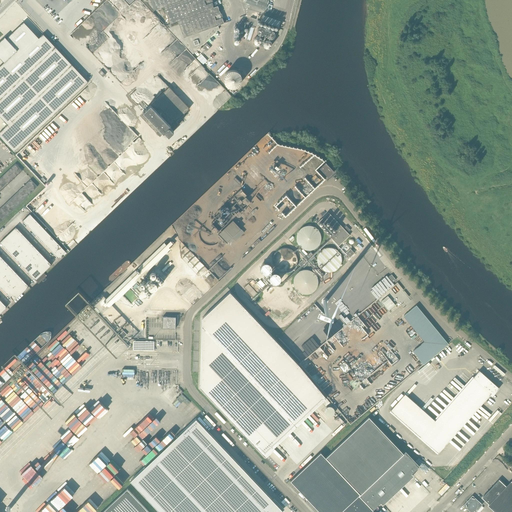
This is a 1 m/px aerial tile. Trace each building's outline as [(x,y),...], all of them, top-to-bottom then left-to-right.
[(152,0),(156,10),(164,7),(170,24),(178,21),(177,21),(214,7),(211,0),(152,0)] [(243,0),(244,1),(245,1),(246,1),(245,3),(265,10),(268,4),(268,0),(243,0)] [(218,25),(224,23),(218,6),(214,7),(177,21),(178,21),(179,25),(168,28),(193,54),(219,29),(218,25)] [(263,15),(261,21),(278,27),(280,21),(263,15)] [(251,18),(249,24),(257,26),(259,20),(251,17),(251,18)] [(5,37),(4,38),(0,42),(0,57),(4,62),(0,66),(0,116),(8,125),(0,131),(0,136),(14,152),(88,82),(79,73),(43,34),(39,38),(24,22),(6,38),(5,37)] [(227,74),(226,74),(226,75),(225,76),(225,77),(224,78),(224,79),(224,80),(224,81),(224,82),(225,83),(225,84),(225,85),(226,85),(226,86),(227,87),(228,88),(229,88),(230,89),(231,89),(232,89),(233,89),(234,89),(235,89),(236,89),(237,89),(237,88),(238,88),(239,87),(240,86),(241,85),(241,84),(242,83),(242,82),(242,81),(242,80),(242,79),(242,78),(241,77),(241,76),(241,75),(240,75),(240,74),(239,74),(238,73),(237,72),(236,72),(235,72),(234,71),(233,71),(232,71),(231,72),(230,72),(229,72),(228,73),(227,73),(227,74)] [(143,111),(164,133),(167,137),(179,126),(176,121),(190,108),(170,86),(143,111)] [(15,163),(0,177),(0,191),(22,170),(15,163)] [(334,172),(326,163),(319,168),(328,177),(334,172)] [(31,179),(0,208),(0,222),(38,187),(31,179)] [(214,228),(211,231),(214,233),(217,230),(216,229),(217,228),(219,230),(230,220),(226,216),(230,211),(234,215),(235,213),(238,217),(246,208),(245,207),(251,201),(246,197),(248,195),(241,189),(218,210),(220,212),(216,215),(217,216),(211,222),(216,227),(215,228),(214,228)] [(350,235),(342,227),(328,212),(317,223),(338,246),(350,235)] [(23,221),(58,258),(66,251),(30,214),(23,221)] [(233,220),(224,229),(232,237),(241,229),(233,220)] [(296,238),(297,240),(297,242),(298,244),(299,246),(301,247),(302,248),(304,249),(306,250),(308,250),(310,250),(312,250),(314,249),(316,248),(318,246),(319,245),(320,243),(321,241),(321,239),(321,237),(321,235),(320,233),(319,231),(318,229),(316,228),(314,227),(312,226),(310,226),(308,225),(306,226),(304,226),(302,227),(300,229),(299,230),(298,232),(297,234),(297,236),(296,238)] [(0,241),(0,242),(36,280),(52,265),(16,227),(0,241)] [(109,306),(171,246),(166,241),(104,301),(109,306)] [(320,268),(322,269),(324,271),(326,271),(328,272),(330,272),(332,272),(334,271),(336,270),(337,269),(339,268),(340,266),(341,264),(341,262),(342,260),(342,258),(341,256),(340,254),(339,252),(338,251),(336,249),(335,248),(333,248),(331,247),(329,247),(327,247),(325,248),(323,249),(321,250),(320,252),(319,253),(318,255),(317,257),(317,259),(317,261),(317,263),(318,265),(319,267),(320,268)] [(291,249),(289,248),(287,248),(284,248),(282,248),(280,249),(279,250),(277,251),(275,252),(274,254),(273,256),(273,258),(273,260),(273,262),(273,264),(274,266),(276,268),(277,269),(279,271),(281,271),(283,272),(285,272),(287,272),(289,272),(291,271),(292,270),(294,268),(295,267),(296,265),(297,263),(297,261),(297,259),(297,257),(296,255),(295,253),(294,251),(292,250),(291,249)] [(349,258),(353,254),(354,253),(350,249),(345,253),(349,258)] [(304,267),(315,257),(311,252),(300,263),(304,267)] [(198,272),(205,266),(193,253),(191,256),(195,260),(190,264),(198,272)] [(0,286),(14,301),(29,286),(0,255),(0,286)] [(263,273),(264,274),(265,274),(266,274),(267,274),(268,274),(269,273),(270,273),(270,272),(271,272),(271,271),(272,270),(272,269),(272,268),(272,267),(271,266),(271,265),(270,264),(269,263),(268,263),(267,263),(266,263),(265,263),(264,263),(263,264),(262,264),(262,265),(261,266),(261,267),(261,268),(261,269),(261,270),(261,271),(262,272),(263,273)] [(320,277),(323,273),(317,266),(313,270),(320,277)] [(294,278),(294,280),(293,282),(294,284),(294,286),(295,288),(296,290),(297,291),(299,292),(301,293),(303,294),(305,294),(307,294),(309,294),(311,293),(313,292),(314,290),(316,289),(317,287),(317,285),(318,283),(318,281),(318,279),(317,277),(316,275),(315,273),(313,272),(311,271),(309,270),(307,270),(305,270),(303,270),(301,270),(299,271),(298,273),(296,274),(295,276),(294,278)] [(148,296),(153,292),(160,285),(164,281),(158,274),(153,278),(145,285),(146,286),(142,290),(148,296)] [(273,284),(274,285),(275,285),(276,285),(277,285),(278,284),(279,284),(280,283),(280,282),(281,281),(281,280),(281,279),(281,278),(281,277),(280,276),(280,275),(279,275),(278,274),(277,274),(276,274),(275,274),(274,274),(273,274),(272,275),(271,276),(270,277),(270,278),(270,279),(270,280),(270,281),(271,282),(271,283),(272,283),(273,284)] [(253,279),(249,283),(257,292),(261,288),(256,283),(258,282),(256,281),(255,282),(253,279)] [(244,287),(253,296),(257,293),(248,284),(244,287)] [(202,318),(200,387),(255,446),(256,445),(265,454),(312,409),(313,410),(321,402),(325,407),(331,402),(299,365),(230,291),(202,318)] [(382,302),(389,311),(396,306),(389,296),(382,302)] [(448,344),(416,305),(403,316),(424,341),(412,351),(424,364),(437,353),(448,344)] [(171,316),(170,317),(163,317),(162,328),(175,328),(176,324),(178,324),(178,323),(176,323),(176,318),(176,317),(175,316),(174,315),(173,315),(172,315),(171,316)] [(123,339),(127,334),(123,331),(119,335),(123,339)] [(61,343),(65,348),(70,344),(66,339),(61,343)] [(154,341),(133,341),(133,350),(154,350),(154,341)] [(140,381),(141,369),(128,369),(128,381),(140,381)] [(405,394),(390,410),(438,453),(490,394),(492,396),(493,395),(497,391),(496,391),(498,388),(479,371),(477,374),(477,373),(435,420),(405,394)] [(455,377),(445,388),(455,396),(464,385),(455,377)] [(94,421),(103,413),(93,403),(87,409),(89,411),(87,413),(94,421)] [(491,418),(494,421),(504,411),(500,408),(491,418)] [(369,417),(325,457),(360,494),(358,495),(373,510),(381,502),(383,505),(413,475),(411,473),(419,466),(412,458),(405,451),(403,453),(369,417)] [(159,511),(280,511),(282,510),(272,499),(196,418),(130,481),(159,511)] [(123,437),(127,442),(131,439),(135,444),(140,439),(136,435),(137,434),(132,429),(123,437)] [(40,442),(54,456),(67,443),(57,432),(49,441),(45,437),(40,442)] [(91,450),(81,459),(94,475),(100,470),(108,479),(117,472),(113,466),(109,469),(106,465),(110,462),(101,452),(96,456),(91,450)] [(320,452),(290,481),(319,511),(374,511),(373,510),(358,495),(360,494),(325,457),(320,452)] [(82,511),(80,509),(85,505),(76,493),(77,492),(70,482),(63,487),(66,482),(62,479),(56,488),(59,486),(61,489),(53,500),(55,502),(60,508),(62,507),(68,511),(67,511),(66,511),(82,511)] [(511,511),(511,481),(511,482),(507,487),(500,480),(483,498),(491,505),(490,506),(495,511),(511,511)] [(102,511),(148,511),(127,489),(102,511)] [(472,495),(463,505),(470,511),(475,511),(482,504),(472,495)]
